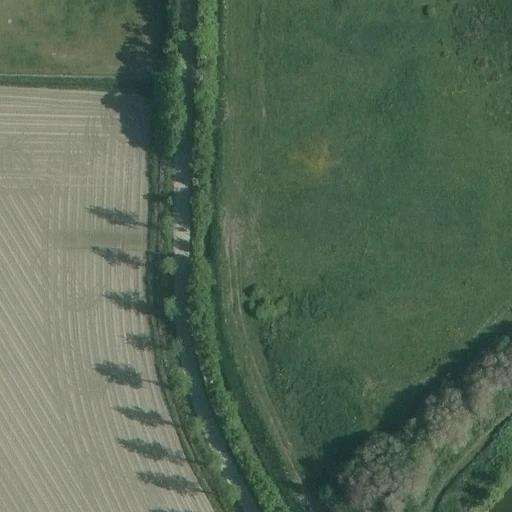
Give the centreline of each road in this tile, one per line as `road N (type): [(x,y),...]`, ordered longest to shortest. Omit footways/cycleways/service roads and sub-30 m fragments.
road 1 (unclassified): [(246,511),(190,401),(174,343),(183,0)]
road 2 (track): [(181,80),(0,74)]
